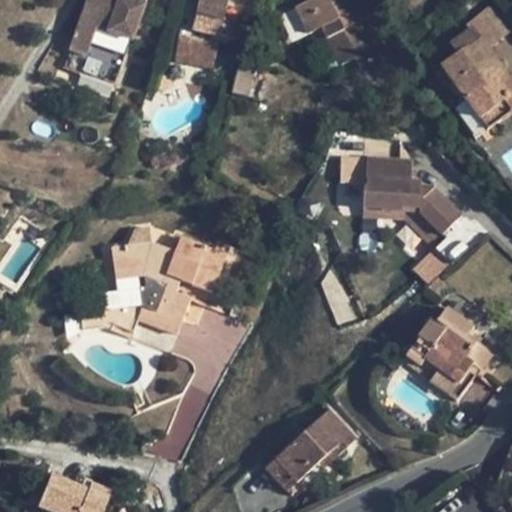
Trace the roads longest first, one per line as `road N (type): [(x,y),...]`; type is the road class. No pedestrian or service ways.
road 1 (unknown): [(168,511),(156,464),(0,430)]
road 2 (residential): [(358,511),(490,444),(511,415)]
